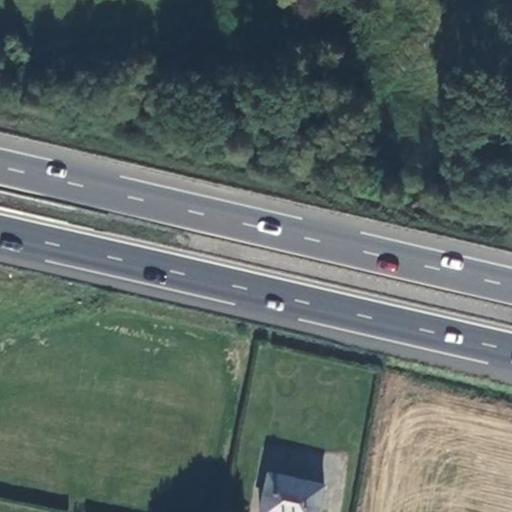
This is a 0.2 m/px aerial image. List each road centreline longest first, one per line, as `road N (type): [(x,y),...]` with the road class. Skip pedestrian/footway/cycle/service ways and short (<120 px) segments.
road 1 (trunk): [(511,287),(0,167)]
road 2 (trunk): [(0,231),(511,350)]
